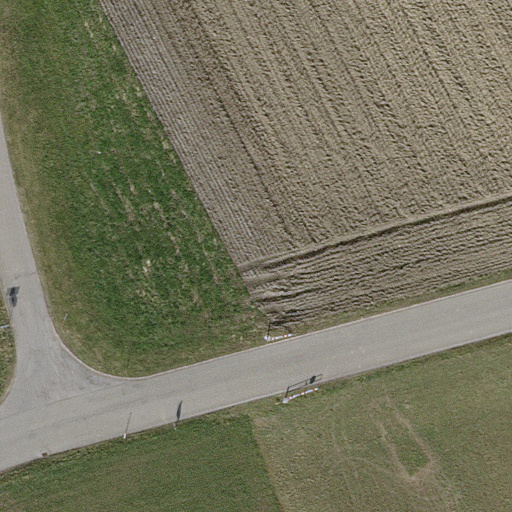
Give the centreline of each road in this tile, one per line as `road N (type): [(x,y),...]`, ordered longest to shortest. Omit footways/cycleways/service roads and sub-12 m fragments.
road 1 (tertiary): [(64,427),(511,309)]
road 2 (unclassified): [(64,427),(0,190)]
